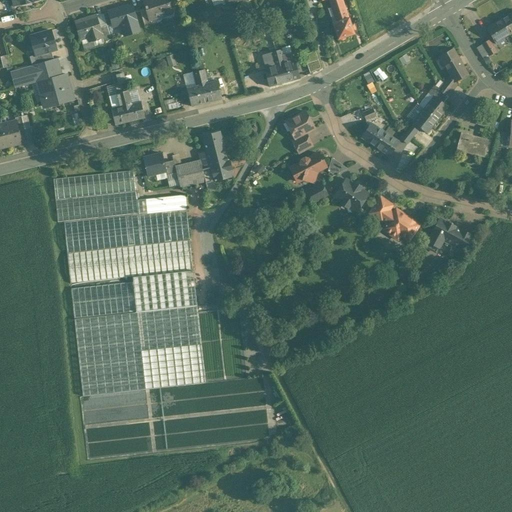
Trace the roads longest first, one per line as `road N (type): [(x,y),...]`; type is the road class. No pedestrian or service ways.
road 1 (track): [(352,511),(207,229),(285,97)]
road 2 (secondary): [(317,84),(99,146)]
road 3 (secondary): [(446,12),(317,84)]
road 4 (residential): [(99,146),(58,11)]
road 5 (residential): [(484,77),(400,183)]
road 6 (residential): [(317,84),(342,141),(400,183)]
